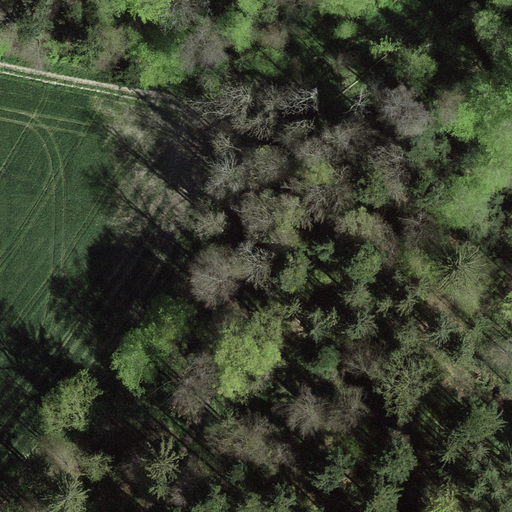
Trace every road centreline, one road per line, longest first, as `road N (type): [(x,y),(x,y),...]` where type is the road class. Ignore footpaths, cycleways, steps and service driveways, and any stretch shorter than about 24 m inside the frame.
road 1 (track): [(0,496),(22,446),(163,220)]
road 2 (track): [(0,36),(219,45)]
